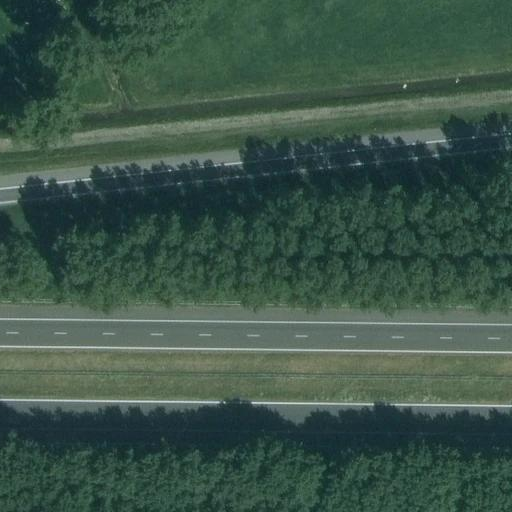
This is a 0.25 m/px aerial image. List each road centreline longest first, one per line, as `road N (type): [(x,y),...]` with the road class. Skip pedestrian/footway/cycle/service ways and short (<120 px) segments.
road 1 (motorway): [(511,142),(0,196)]
road 2 (motorway): [(511,338),(0,332)]
road 3 (motorway): [(0,415),(511,421)]
